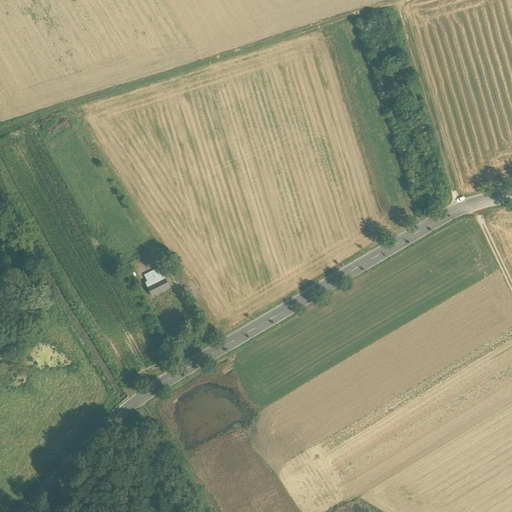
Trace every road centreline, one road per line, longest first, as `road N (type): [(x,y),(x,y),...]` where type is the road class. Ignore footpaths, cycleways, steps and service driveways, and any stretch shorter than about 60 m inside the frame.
road 1 (unclassified): [(471,207),(133,401),(30,511)]
road 2 (track): [(394,3),(0,126)]
road 3 (track): [(456,212),(394,3)]
